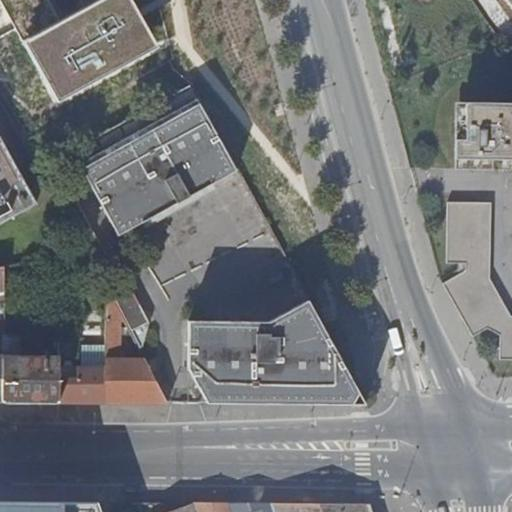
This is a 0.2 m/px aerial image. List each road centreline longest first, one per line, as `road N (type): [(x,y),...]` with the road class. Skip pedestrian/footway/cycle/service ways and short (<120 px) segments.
road 1 (primary): [(318,0),(443,452)]
road 2 (primary): [(443,452),(0,448)]
